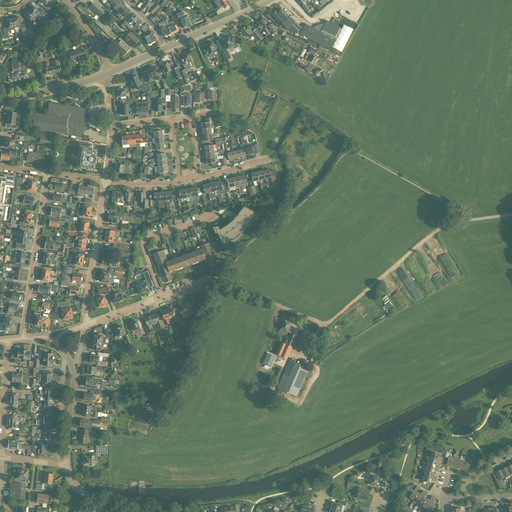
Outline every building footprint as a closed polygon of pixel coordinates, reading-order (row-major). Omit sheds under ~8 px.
[(49,0),(40,0),(41,1),(41,2),(45,5),(44,8),(49,12),(52,8),(48,5),(50,3),(48,2),(49,0)] [(164,0),(161,6),(167,8),(169,0),(164,0)] [(217,0),(215,2),(217,6),(216,8),(218,10),(220,10),(224,8),(224,9),(228,6),(224,0),(217,0)] [(120,1),(113,8),(117,11),(118,10),(123,5),(122,4),(120,1)] [(88,7),(92,11),(97,6),(93,2),(88,7)] [(156,3),(149,11),(153,14),(160,7),(156,3)] [(304,4),(303,5),(301,6),(307,13),(310,10),(304,4)] [(118,12),(119,13),(117,15),(119,17),(127,8),(123,5),(118,10),(119,11),(118,12)] [(31,9),(29,11),(35,18),(39,22),(49,14),(42,10),(40,12),(37,8),(36,9),(33,6),(30,9),(31,9)] [(121,19),(123,17),(125,18),(131,12),(127,8),(119,17),(121,19)] [(276,12),(273,15),(276,19),(278,22),(279,21),(283,24),(280,28),(296,33),(331,50),(336,39),(335,38),(340,27),(327,21),(324,25),(323,24),(319,25),(315,26),(315,28),(306,24),(304,26),(303,26),(301,27),(294,22),(295,22),(289,17),(280,9),(277,13),(276,12)] [(32,20),(35,18),(29,11),(28,12),(27,11),(24,14),(27,17),(26,18),(29,22),(26,24),(31,29),(34,27),(31,24),(33,22),(32,20)] [(188,17),(184,18),(184,17),(184,16),(182,12),(177,14),(179,19),(180,18),(181,20),(180,20),(183,29),(188,27),(192,26),(192,25),(194,24),(192,21),(190,22),(188,17)] [(131,22),(136,17),(133,14),(131,15),(130,15),(126,19),(127,19),(127,20),(128,21),(129,21),(131,22)] [(20,21),(19,21),(18,17),(14,18),(15,18),(13,19),(14,28),(18,27),(19,29),(22,28),(23,36),(29,35),(27,30),(26,31),(24,25),(21,25),(20,21)] [(98,18),(94,22),(116,42),(120,38),(98,17),(98,18)] [(130,30),(140,20),(136,17),(131,22),(127,26),(130,30)] [(15,30),(14,28),(13,19),(11,19),(10,18),(7,19),(7,23),(6,23),(7,28),(4,29),(5,35),(3,35),(4,39),(9,38),(8,31),(15,30)] [(264,19),(258,23),(256,25),(259,31),(262,29),(263,30),(264,29),(268,34),(269,36),(273,34),(276,32),(271,24),(269,26),(269,25),(268,25),(264,19)] [(141,25),(143,23),(140,20),(130,30),(133,32),(137,28),(138,30),(142,26),(141,25)] [(167,24),(172,34),(179,31),(177,27),(176,27),(175,26),(175,25),(174,22),(172,21),(169,23),(167,20),(165,21),(167,24)] [(160,28),(164,36),(165,37),(172,34),(167,24),(165,21),(163,21),(164,22),(159,24),(160,28)] [(151,31),(150,32),(149,29),(145,25),(141,29),(143,32),(145,34),(144,35),(145,37),(148,44),(149,45),(151,44),(151,43),(152,43),(156,41),(154,37),(151,31)] [(248,37),(251,34),(258,42),(263,38),(256,29),(253,31),(251,29),(250,29),(248,26),(245,28),(244,28),(242,30),(248,37)] [(132,47),(140,40),(131,32),(124,39),(132,47)] [(232,44),(236,43),(233,36),(230,38),(229,37),(229,38),(228,37),(226,38),(226,39),(223,40),(224,43),(227,49),(233,47),(233,46),(232,44)] [(122,41),(117,46),(110,39),(107,43),(114,49),(115,48),(123,56),(131,49),(122,41)] [(87,56),(84,49),(85,48),(84,47),(83,45),(84,44),(81,41),(75,45),(77,49),(78,48),(79,50),(70,53),(73,65),(76,63),(77,67),(84,65),(81,58),(87,56)] [(209,54),(210,55),(216,52),(215,49),(217,48),(216,45),(214,46),(212,43),(211,42),(208,43),(209,44),(206,46),(206,47),(203,49),(205,55),(209,54)] [(190,83),(190,82),(197,79),(193,71),(191,71),(190,68),(189,66),(193,64),(191,62),(191,61),(192,60),(191,57),(190,58),(188,53),(184,55),(184,56),(181,57),(183,63),(182,64),(185,70),(182,71),(180,72),(180,73),(182,78),(183,79),(185,85),(190,83)] [(54,67),(55,73),(61,72),(60,66),(59,60),(52,61),(53,67),(54,67)] [(171,61),(167,63),(167,62),(162,65),(166,73),(171,71),(169,66),(172,64),(171,61)] [(12,64),(14,72),(7,73),(9,83),(28,79),(27,72),(21,73),(20,70),(19,63),(12,64)] [(44,64),(45,69),(46,75),(55,73),(54,67),(53,67),(49,68),(48,63),(44,64)] [(149,69),(154,80),(158,78),(159,80),(162,79),(161,77),(160,77),(156,67),(154,68),(153,67),(149,69)] [(180,73),(180,72),(178,67),(171,70),(176,80),(182,78),(180,73)] [(154,80),(149,69),(146,71),(146,72),(144,73),(148,83),(154,80)] [(146,90),(144,85),(141,86),(136,76),(135,76),(135,75),(132,77),(132,78),(130,79),(132,83),(131,83),(134,89),(138,87),(140,90),(142,89),(143,91),(146,90)] [(118,90),(118,93),(117,94),(117,96),(118,96),(118,97),(126,96),(126,93),(129,93),(128,88),(125,88),(125,89),(118,90)] [(216,100),(216,91),(208,91),(207,100),(216,100)] [(204,103),(204,94),(199,94),(199,92),(196,92),(195,92),(195,103),(204,103)] [(142,102),(142,103),(142,112),(143,112),(144,112),(144,113),(148,113),(148,105),(152,105),(152,95),(147,95),(147,102),(142,102)] [(184,97),(183,97),(182,106),(191,106),(191,97),(190,97),(190,95),(184,95),(184,97)] [(179,100),(175,100),(175,97),(170,97),(170,109),(179,109),(179,100)] [(162,104),(166,104),(165,98),(159,98),(159,100),(155,100),(155,111),(158,111),(158,112),(161,112),(161,111),(162,111),(162,104)] [(132,108),(132,106),(132,99),(124,100),(124,104),(120,104),(120,111),(121,111),(121,115),(124,115),(124,116),(127,116),(127,115),(128,115),(128,108),(132,108)] [(140,114),(140,113),(142,113),(142,112),(142,103),(136,103),(136,99),(132,99),(132,106),(136,106),(136,114),(139,114),(140,114)] [(36,113),(34,129),(83,136),(87,108),(51,103),(49,115),(36,113)] [(17,113),(9,112),(7,124),(11,124),(11,128),(17,129),(18,122),(16,122),(17,113)] [(202,129),(211,128),(214,128),(213,126),(210,126),(210,123),(211,123),(210,118),(205,118),(206,123),(201,123),(202,129)] [(155,138),(163,137),(162,131),(159,131),(158,128),(153,129),(154,132),(154,135),(147,136),(147,139),(155,138)] [(122,144),(122,145),(129,144),(128,132),(125,132),(125,136),(121,137),(122,141),(120,141),(121,145),(122,144)] [(16,140),(6,139),(6,144),(3,143),(2,147),(5,147),(5,148),(14,149),(14,144),(21,145),(22,140),(16,140)] [(246,149),(248,155),(250,154),(250,156),(254,155),(253,154),(254,153),(253,150),(256,149),(255,145),(251,146),(251,145),(248,146),(247,140),(244,141),(245,145),(246,149)] [(78,168),(95,170),(96,162),(98,162),(98,158),(96,158),(97,149),(92,149),(92,144),(79,142),(77,144),(77,146),(78,148),(81,149),(78,168)] [(235,158),(241,157),(240,150),(236,151),(236,149),(233,150),(235,158)] [(224,150),(214,151),(205,152),(206,158),(215,157),(214,154),(224,152),(224,150)] [(27,161),(35,162),(36,153),(28,152),(27,161)] [(157,155),(157,158),(150,159),(150,162),(166,160),(165,154),(157,155),(157,152),(153,153),(147,154),(147,157),(153,156),(157,155)] [(0,159),(1,160),(9,161),(9,158),(14,159),(14,155),(2,153),(2,156),(1,156),(0,159)] [(43,163),(44,154),(36,153),(35,162),(43,163)] [(216,163),(215,163),(215,160),(221,159),(222,166),(226,165),(225,155),(221,156),(215,157),(206,158),(207,164),(212,164),(212,167),(217,166),(216,163)] [(123,174),(123,173),(129,174),(129,173),(132,173),(133,162),(124,161),(124,165),(117,164),(115,172),(123,174)] [(163,172),(168,171),(167,165),(158,166),(159,172),(155,173),(156,178),(164,177),(163,172)] [(257,184),(260,183),(257,172),(251,174),(253,182),(257,181),(257,184)] [(2,203),(5,188),(5,186),(3,186),(3,185),(14,186),(14,188),(16,177),(16,175),(13,175),(13,176),(10,176),(10,174),(7,174),(7,175),(0,174),(0,220),(6,221),(4,220),(6,207),(11,208),(11,205),(2,203)] [(23,183),(29,184),(28,185),(36,187),(36,185),(37,185),(37,183),(37,182),(37,181),(29,180),(29,179),(24,178),(18,177),(18,178),(17,178),(16,183),(23,184),(23,183)] [(242,189),(239,177),(233,178),(235,186),(235,188),(239,187),(241,194),(243,194),(242,189)] [(229,188),(235,186),(233,178),(227,180),(229,187),(226,187),(227,193),(230,192),(229,188)] [(217,193),(215,183),(209,184),(213,202),(213,201),(216,200),(214,194),(217,193)] [(64,193),(65,188),(66,188),(66,185),(66,184),(63,184),(63,185),(55,184),(54,190),(58,191),(58,192),(64,193)] [(205,194),(208,193),(211,202),(213,202),(209,184),(203,186),(205,194)] [(86,198),(86,194),(87,188),(79,187),(78,193),(77,193),(77,196),(86,198)] [(86,194),(91,195),(90,198),(93,199),(94,192),(93,192),(94,189),(90,188),(91,187),(88,187),(88,188),(87,188),(86,194)] [(185,190),(186,198),(189,197),(190,200),(193,199),(192,197),(191,188),(185,190)] [(181,199),(186,198),(185,190),(179,191),(180,196),(177,196),(178,201),(180,201),(181,199)] [(120,203),(123,204),(124,194),(122,194),(122,192),(116,192),(116,193),(113,192),(112,202),(112,205),(111,205),(110,211),(117,212),(118,205),(117,205),(117,203),(117,202),(120,202),(120,203)] [(124,194),(123,204),(124,204),(124,201),(128,202),(127,206),(134,207),(135,197),(132,197),(132,193),(125,192),(124,194)] [(175,200),(175,195),(172,195),(172,192),(166,192),(167,210),(170,210),(170,200),(173,200),(175,200)] [(149,209),(149,207),(149,200),(143,200),(145,200),(145,193),(137,193),(137,202),(140,202),(140,209),(149,209)] [(66,200),(61,199),(61,196),(53,194),(53,195),(52,195),(52,197),(53,198),(52,200),(56,201),(56,202),(65,203),(66,200)] [(21,203),(24,203),(24,204),(29,205),(29,204),(33,205),(33,204),(34,204),(34,201),(34,198),(25,197),(24,200),(22,199),(21,203)] [(215,232),(215,234),(217,233),(222,245),(224,248),(232,243),(240,238),(246,232),(252,225),(259,215),(258,214),(244,206),(238,214),(238,215),(233,220),(234,220),(230,223),(228,224),(229,224),(223,228),(219,230),(217,224),(212,226),(215,232)] [(65,214),(61,213),(61,210),(51,208),(51,212),(52,213),(51,216),(60,217),(64,217),(65,214)] [(115,211),(114,215),(109,214),(108,222),(117,224),(117,220),(123,221),(124,213),(115,211)] [(110,229),(110,231),(106,230),(106,235),(118,237),(118,234),(119,234),(119,230),(110,229)] [(117,244),(118,237),(106,235),(105,241),(108,241),(108,243),(117,244)] [(167,238),(166,239),(170,250),(175,249),(171,237),(167,238)] [(429,243),(435,255),(443,251),(436,239),(429,243)] [(215,260),(209,243),(200,246),(202,249),(168,261),(164,250),(154,254),(163,279),(164,278),(165,283),(172,281),(170,276),(171,276),(170,272),(205,259),(207,263),(208,262),(209,267),(216,265),(214,260),(215,260)] [(118,249),(118,252),(117,256),(128,258),(130,250),(118,249)] [(426,250),(419,254),(429,272),(436,268),(426,250)] [(107,266),(111,267),(116,268),(116,265),(117,265),(117,264),(117,259),(112,258),(112,259),(104,258),(104,259),(102,259),(101,264),(103,264),(103,265),(107,265),(107,266)] [(62,281),(63,281),(70,282),(71,279),(71,275),(73,275),(73,274),(74,274),(75,269),(69,268),(64,267),(62,281)] [(115,273),(110,273),(110,272),(101,270),(101,271),(100,271),(100,274),(101,274),(101,276),(102,276),(107,277),(109,277),(109,278),(114,279),(116,279),(117,273),(124,274),(125,270),(116,269),(115,273)] [(73,274),(73,275),(72,280),(81,281),(82,275),(79,274),(76,273),(75,274),(74,274),(73,274)] [(429,285),(422,275),(417,279),(425,288),(429,285)] [(137,287),(139,294),(143,293),(146,292),(150,291),(149,288),(152,287),(149,279),(146,280),(147,283),(137,287)] [(9,285),(14,286),(13,290),(20,291),(21,285),(15,284),(15,282),(12,282),(10,282),(9,285)] [(51,287),(39,286),(39,287),(38,287),(38,290),(39,290),(39,292),(48,293),(49,291),(51,291),(57,292),(58,286),(55,286),(52,285),(51,285),(51,287)] [(106,305),(104,297),(103,296),(108,295),(107,293),(106,288),(98,290),(100,298),(96,299),(97,304),(96,304),(97,308),(98,307),(98,308),(102,307),(103,307),(106,306),(106,305)] [(20,294),(13,293),(8,292),(8,295),(12,296),(11,300),(19,301),(20,294)] [(114,303),(123,300),(123,299),(127,298),(125,292),(122,293),(121,292),(117,293),(112,295),(112,297),(114,303)] [(63,320),(73,318),(71,308),(70,308),(69,301),(62,302),(57,303),(58,306),(61,306),(61,310),(63,320)] [(181,315),(191,311),(189,303),(188,303),(187,302),(185,303),(185,304),(182,305),(183,310),(180,311),(181,315)] [(10,303),(9,310),(7,310),(6,314),(12,315),(13,311),(17,312),(18,305),(10,303)] [(179,318),(178,314),(175,315),(172,308),(170,309),(170,308),(167,309),(168,310),(167,310),(169,317),(171,323),(180,320),(179,318)] [(166,325),(170,324),(168,318),(169,317),(167,310),(166,311),(166,310),(163,311),(164,311),(162,312),(164,319),(166,325)] [(43,319),(43,317),(43,314),(34,312),(33,317),(37,317),(35,325),(36,326),(39,326),(40,325),(40,326),(40,325),(42,325),(43,319)] [(154,315),(151,316),(153,325),(156,324),(158,329),(164,327),(162,319),(159,321),(156,313),(154,314),(154,315)] [(152,325),(153,325),(151,316),(147,318),(147,316),(144,317),(147,325),(145,326),(148,333),(154,331),(152,325)] [(12,319),(7,319),(3,319),(4,323),(3,323),(4,331),(5,331),(5,332),(8,332),(8,331),(14,330),(13,323),(12,323),(12,319)] [(286,344),(292,347),(298,331),(293,329),(293,327),(290,326),(291,323),(284,320),(281,329),(279,333),(285,335),(286,331),(287,332),(288,332),(291,333),(286,344)] [(133,331),(135,330),(137,338),(143,336),(141,331),(140,328),(139,329),(136,321),(134,322),(133,322),(131,323),(130,324),(133,331)] [(115,329),(118,335),(115,336),(115,341),(119,341),(119,337),(125,334),(122,326),(119,327),(116,328),(115,329)] [(298,331),(292,347),(286,344),(281,342),(276,354),(286,359),(292,347),(296,349),(297,348),(302,350),(308,335),(303,333),(298,331)] [(103,337),(103,336),(98,335),(98,336),(94,336),(94,340),(92,343),(102,344),(102,342),(105,342),(106,337),(103,337)] [(101,345),(102,344),(92,343),(92,345),(92,347),(92,350),(101,351),(101,350),(102,350),(103,346),(101,345)] [(179,343),(171,344),(172,352),(180,350),(179,343)] [(98,366),(104,367),(106,367),(107,363),(102,362),(102,361),(98,361),(99,356),(107,357),(108,354),(107,354),(98,352),(98,356),(95,355),(94,356),(91,356),(90,362),(98,364),(98,366)] [(275,356),(268,353),(263,364),(270,367),(275,356)] [(296,397),(309,368),(289,360),(277,389),(296,397)] [(104,367),(98,366),(96,365),(96,367),(89,366),(87,374),(95,375),(95,371),(103,372),(104,367)] [(92,396),(92,394),(84,393),(83,400),(91,401),(91,400),(95,401),(96,396),(92,396)] [(91,429),(92,422),(88,422),(88,421),(81,420),(80,426),(84,427),(84,428),(91,429)] [(87,443),(87,436),(88,430),(82,429),(81,435),(80,435),(80,442),(87,443)] [(439,454),(432,451),(430,451),(429,456),(442,460),(442,458),(438,456),(439,454)] [(96,455),(90,455),(90,456),(85,457),(85,461),(84,463),(84,464),(85,465),(85,466),(94,465),(94,459),(96,459),(96,455)] [(450,466),(457,468),(459,459),(453,457),(450,466)] [(466,461),(459,459),(457,468),(463,470),(466,461)] [(436,463),(427,461),(426,466),(439,470),(440,467),(435,466),(436,463)] [(510,475),(506,467),(500,470),(504,478),(510,475)] [(18,470),(17,478),(16,478),(16,483),(26,484),(26,479),(27,479),(28,471),(22,470),(21,469),(19,469),(18,470)] [(503,483),(501,479),(504,478),(500,470),(495,472),(499,480),(496,482),(500,489),(504,488),(502,484),(503,483)] [(433,473),(424,471),(423,476),(436,479),(437,477),(432,476),(433,473)] [(52,484),(53,474),(45,473),(44,483),(52,484)] [(381,477),(374,475),(369,478),(370,480),(368,484),(378,487),(379,484),(379,483),(382,484),(384,487),(389,485),(386,479),(381,478),(381,477)] [(26,484),(16,483),(10,482),(11,498),(25,499),(26,484)] [(413,500),(418,493),(416,491),(419,487),(416,486),(409,497),(413,500)] [(364,501),(364,500),(367,501),(369,494),(368,494),(369,491),(358,488),(357,491),(358,492),(357,498),(360,499),(359,500),(364,501)] [(420,494),(418,493),(413,500),(417,503),(425,492),(423,490),(420,494)] [(44,494),(38,493),(37,502),(40,502),(40,503),(43,504),(44,503),(51,504),(52,496),(51,496),(51,492),(45,491),(44,494)] [(422,506),(427,498),(424,497),(427,493),(425,492),(417,503),(416,505),(420,508),(422,506)] [(427,498),(422,506),(426,509),(433,498),(431,496),(429,500),(427,498)] [(435,499),(433,498),(426,509),(430,511),(435,504),(433,503),(435,499)] [(331,507),(331,508),(341,510),(342,505),(345,506),(346,503),(340,501),(339,504),(333,502),(332,504),(331,505),(331,506),(331,507)] [(300,511),(312,511),(313,509),(309,508),(310,505),(305,503),(304,506),(302,506),(301,511),(300,511)]
